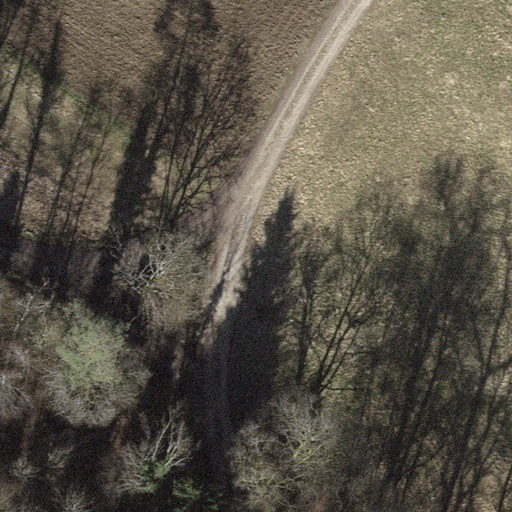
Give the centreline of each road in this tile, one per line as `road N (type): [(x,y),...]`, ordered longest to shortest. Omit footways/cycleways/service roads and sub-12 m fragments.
road 1 (track): [(235,511),(214,400),(218,305),(323,27),(346,0)]
road 2 (track): [(0,234),(29,258),(79,257),(173,251),(243,225)]
road 3 (track): [(29,258),(214,400)]
road 4 (track): [(165,362),(109,413),(23,452),(0,454)]
